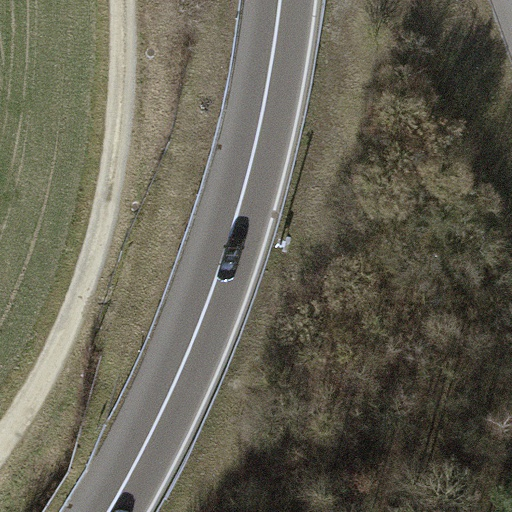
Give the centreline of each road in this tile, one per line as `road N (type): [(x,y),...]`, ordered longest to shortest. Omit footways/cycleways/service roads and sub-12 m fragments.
road 1 (motorway): [(300,0),(277,141),(243,262),(191,394),(131,511)]
road 2 (track): [(0,449),(52,362),(89,273),(121,124),(124,0)]
